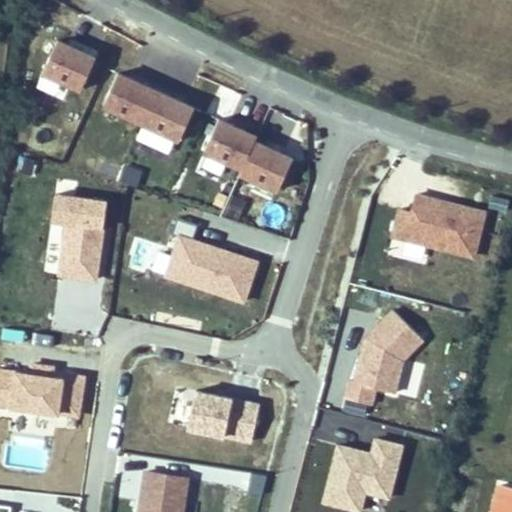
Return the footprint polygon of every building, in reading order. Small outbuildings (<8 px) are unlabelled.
[(96,59),(59,42),(43,75),(80,92),(96,59)] [(195,107),(120,74),(104,109),(179,143),(195,107)] [(260,136),(223,121),(208,155),(246,171),(244,175),(281,190),(295,156),(258,141),(260,136)] [(401,211),(395,238),(479,259),(490,212),(418,195),(413,214),(401,211)] [(98,284),(108,202),(56,196),(52,225),(65,227),(59,279),(98,284)] [(179,235),(164,278),(243,304),(258,261),(194,239),(198,228),(180,221),(175,234),(179,235)] [(395,312),(366,339),(357,383),(349,381),(346,396),(375,402),(378,391),(397,394),(404,361),(424,343),(395,312)] [(17,371),(1,369),(0,379),(0,404),(16,407),(15,410),(62,416),(63,413),(82,416),(87,376),(71,374),(70,381),(55,379),(57,367),(31,364),(30,376),(17,374),(17,371)] [(261,404),(199,391),(196,404),(177,400),(172,424),(230,435),(231,432),(255,436),(261,404)] [(339,445),(324,505),(350,511),(361,511),(366,494),(391,501),(405,446),(373,438),(370,453),(339,445)] [(186,511),(191,481),(145,475),(139,511),(186,511)] [(511,511),(511,488),(500,485),(492,511),(511,511)]
